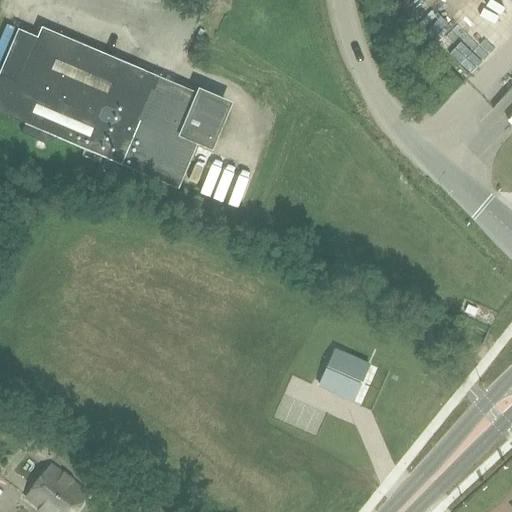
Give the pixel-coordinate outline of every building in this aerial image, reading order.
[(226,105),(41,27),(37,38),(18,29),(0,71),(0,113),(25,125),(22,134),(45,144),(56,137),(178,189),(199,140),(210,144),(226,105)] [(126,168),(103,158),(98,170),(121,180),(126,168)] [(198,160),(199,180),(205,180),(205,193),(232,192),(231,159),(198,160)] [(334,350),(327,365),(362,381),(369,366),(334,350)] [(326,369),(319,384),(354,400),(360,385),(326,369)] [(73,511),(87,494),(50,466),(26,498),(45,511),(73,511)]
